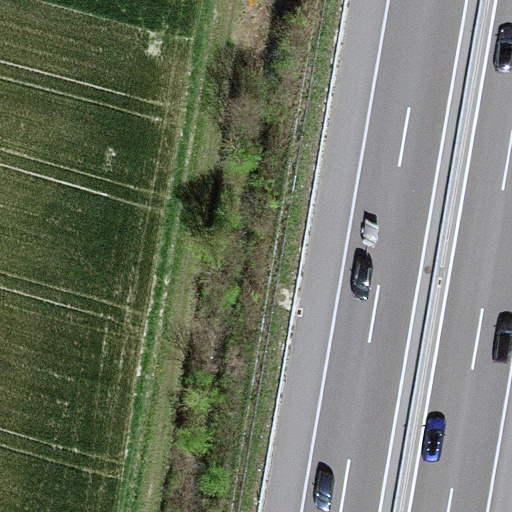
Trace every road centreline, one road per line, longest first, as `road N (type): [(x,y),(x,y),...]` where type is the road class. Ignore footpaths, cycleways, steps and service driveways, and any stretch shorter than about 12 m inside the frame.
road 1 (motorway): [(427,0),(340,511)]
road 2 (track): [(229,0),(145,511)]
road 3 (motorway): [(448,511),(511,134)]
